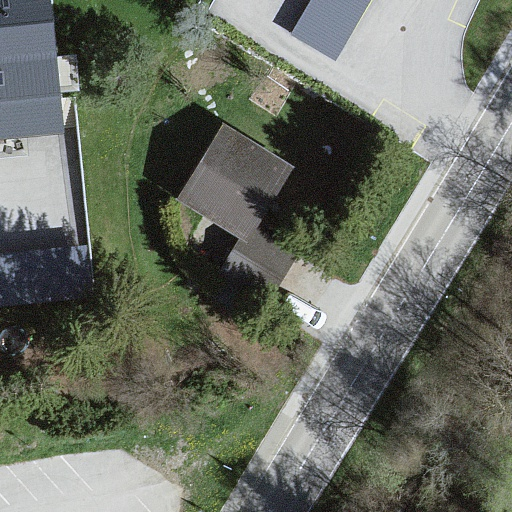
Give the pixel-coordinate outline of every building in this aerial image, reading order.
[(48,0),(0,0),(0,132),(61,127),(48,0)] [(340,52),(370,0),(308,0),(294,25),(340,52)] [(223,124),(179,196),(246,238),(260,214),(290,165),(223,124)] [(260,214),(246,238),(229,266),(271,291),(302,238),(260,214)] [(85,241),(0,243),(0,296),(87,294),(85,241)]
